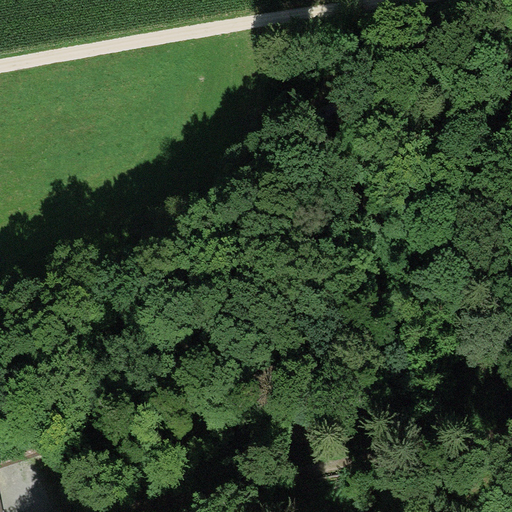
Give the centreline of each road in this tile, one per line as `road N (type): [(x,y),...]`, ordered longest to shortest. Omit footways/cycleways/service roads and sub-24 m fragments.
road 1 (track): [(0,64),(429,0)]
road 2 (track): [(148,511),(511,434)]
